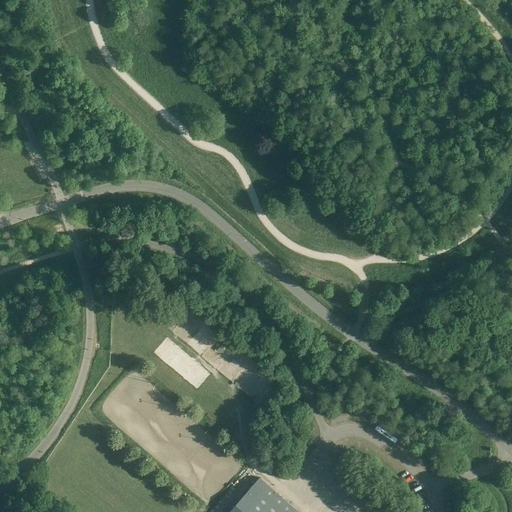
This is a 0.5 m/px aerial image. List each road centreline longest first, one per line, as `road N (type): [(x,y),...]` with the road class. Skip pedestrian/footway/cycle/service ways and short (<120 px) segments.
road 1 (unclassified): [(511,451),(322,311),(194,201),(137,185),(0,223)]
road 2 (unknown): [(362,317),(427,298),(511,243)]
